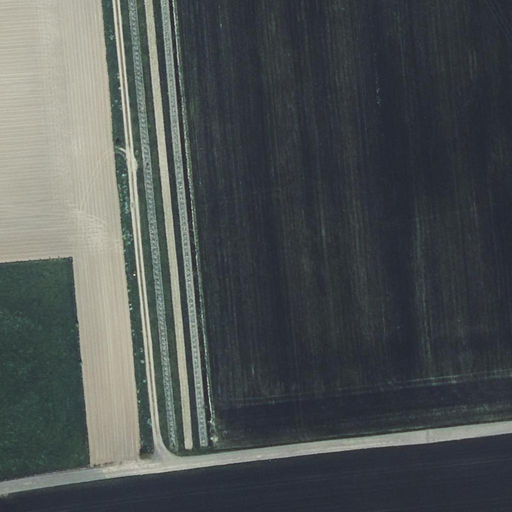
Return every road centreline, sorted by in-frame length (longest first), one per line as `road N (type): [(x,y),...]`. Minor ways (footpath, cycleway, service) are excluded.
road 1 (track): [(511,427),(63,477),(0,491)]
road 2 (track): [(164,465),(117,0)]
